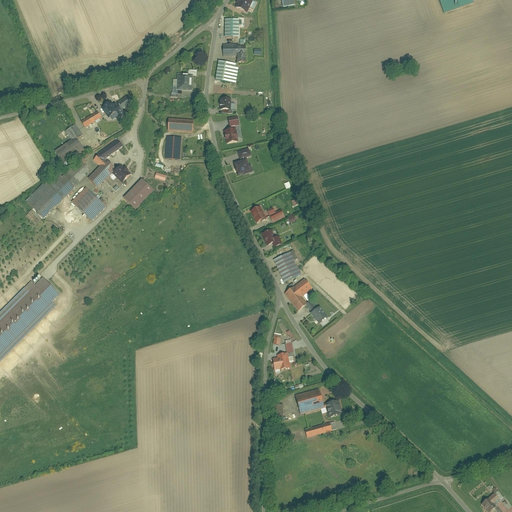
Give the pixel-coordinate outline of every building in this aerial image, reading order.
[(251,0),(240,0),(236,8),(248,14),(255,1),(251,0)] [(440,0),(446,15),(475,4),(474,0),(440,0)] [(240,20),(226,20),(226,39),(240,39),(240,20)] [(247,45),(224,45),(224,57),(238,57),(238,63),(248,63),(247,45)] [(220,62),(217,80),(237,84),(240,68),(237,68),(238,65),(220,62)] [(179,81),(178,91),(183,91),(193,92),(194,77),(195,76),(189,75),(179,75),(179,81)] [(179,81),(174,80),(174,95),(183,95),(183,91),(178,91),(179,81)] [(128,97),(117,104),(122,113),(133,105),(128,97)] [(232,98),(221,98),(220,110),(231,110),(232,98)] [(112,103),(103,109),(110,119),(118,113),(119,115),(122,113),(117,104),(114,107),(112,103)] [(98,112),(82,122),(86,128),(102,119),(98,112)] [(239,117),(229,119),(231,127),(240,126),(239,117)] [(194,121),(169,120),(169,132),(194,133),(194,121)] [(83,135),(76,125),(67,132),(73,141),(77,139),(83,135)] [(237,128),(225,130),(228,145),(239,143),(237,128)] [(183,138),(167,137),(166,159),(181,160),(183,138)] [(73,141),(56,152),(64,165),(85,151),(77,139),(73,141)] [(118,140),(100,154),(101,156),(105,161),(123,147),(118,140)] [(252,157),(249,149),(239,153),(242,160),(252,157)] [(95,161),(101,167),(106,163),(105,161),(101,156),(95,161)] [(60,175),(74,189),(91,172),(77,158),(60,175)] [(247,160),(234,164),(238,176),(242,174),(243,176),(252,173),(250,166),(249,166),(247,160)] [(101,167),(89,179),(97,188),(113,173),(117,170),(108,161),(106,163),(101,167)] [(123,183),(131,175),(122,165),(117,170),(113,173),(123,183)] [(168,176),(157,173),(155,180),(166,183),(168,176)] [(59,174),(48,185),(64,202),(75,191),(74,189),(60,175),(59,174)] [(155,192),(143,181),(124,200),(136,211),(155,192)] [(46,183),(27,202),(44,220),(64,202),(48,185),(46,183)] [(87,188),(72,203),(77,208),(84,215),(92,223),(109,205),(102,198),(100,201),(87,188)] [(261,207),(252,212),(257,224),(267,219),(261,207)] [(77,208),(72,212),(80,220),(84,215),(77,208)] [(271,217),(276,214),(274,208),(268,211),(271,217)] [(43,220),(33,210),(27,216),(37,225),(43,220)] [(276,214),(271,217),(275,224),(286,218),(282,211),(276,214)] [(290,224),(296,221),(294,215),(287,218),(290,224)] [(279,237),(276,239),(272,231),(263,235),(268,247),(273,244),(275,248),(283,245),(279,237)] [(291,253),(275,261),(285,283),(301,276),(295,262),(291,253)] [(33,282),(0,315),(0,363),(57,307),(53,303),(60,295),(45,280),(38,287),(33,282)] [(306,280),(286,294),(299,312),(307,306),(308,305),(302,298),(313,290),(306,280)] [(313,313),(317,310),(312,303),(308,305),(307,306),(313,313)] [(319,325),(329,318),(321,307),(317,310),(313,313),(312,314),(319,325)] [(292,342),(295,341),(290,332),(287,333),(292,342)] [(286,345),(289,355),(295,353),(292,343),(286,345)] [(289,355),(278,357),(279,359),(281,370),(281,372),(292,370),(289,355)] [(319,389),(296,396),(302,415),(325,408),(324,405),(319,389)] [(330,417),(343,414),(339,401),(326,404),(327,408),(330,417)] [(272,422),(282,422),(282,406),(272,406),(272,422)] [(331,423),(306,430),(308,438),(333,431),(331,423)] [(496,494),(483,504),(489,511),(492,511),(496,509),(497,508),(494,505),(500,499),(496,494)] [(504,503),(500,499),(494,505),(497,508),(496,509),(498,511),(511,511),(511,507),(506,501),(504,503)]
